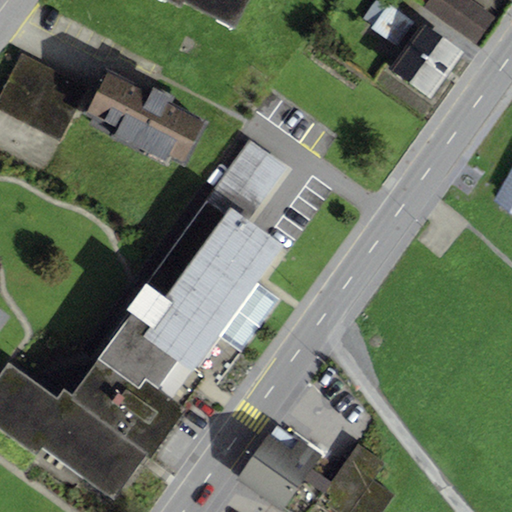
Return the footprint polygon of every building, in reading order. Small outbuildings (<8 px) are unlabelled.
[(164,0),(180,8),(182,2),(234,28),(248,0),(164,0)] [(475,43),(492,19),(466,0),(432,0),(429,5),(426,8),(475,43)] [(389,7),(374,28),(397,44),(412,23),(389,7)] [(393,70),(430,97),(459,55),(423,29),(393,70)] [(23,58),(0,102),(0,109),(59,140),(85,90),(23,58)] [(150,99),(108,77),(88,115),(119,131),(115,138),(148,155),(152,148),(183,164),(203,127),(166,107),(169,101),(153,93),(150,99)] [(251,145),(220,187),(250,208),(280,166),(251,145)] [(511,169),(498,194),(511,201),(511,169)] [(239,222),(250,208),(220,187),(210,201),(239,222)] [(215,334),(241,353),(279,300),(254,282),(277,250),(239,222),(210,201),(128,313),(134,317),(191,367),(191,366),(215,334)] [(0,329),(9,317),(0,310),(0,329)] [(188,383),(197,371),(191,367),(134,317),(97,368),(73,401),(64,395),(58,404),(36,388),(9,368),(0,380),(0,429),(36,456),(42,448),(113,500),(145,457),(149,460),(184,412),(181,410),(180,409),(195,388),(188,383)] [(64,395),(73,401),(97,368),(89,363),(84,371),(75,365),(57,390),(42,379),(36,388),(58,404),(64,395)] [(180,409),(181,410),(206,377),(191,366),(191,367),(197,371),(188,383),(195,388),(180,409)] [(291,456),(300,443),(278,427),(269,440),(291,456)] [(269,440),(241,479),(287,511),(383,511),(395,496),(373,481),(385,464),(358,446),(340,472),(346,476),(337,489),(309,469),(318,456),(300,443),(291,456),(269,440)]
